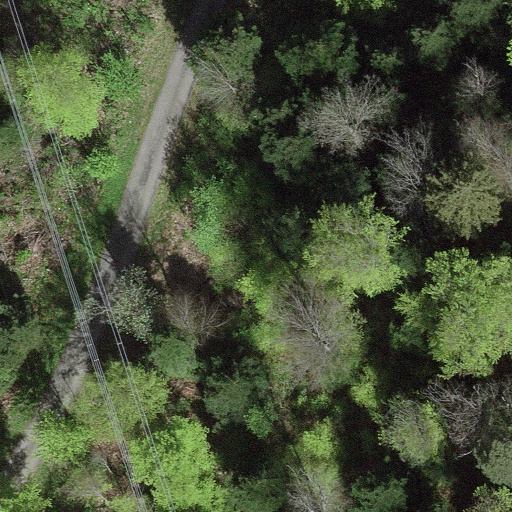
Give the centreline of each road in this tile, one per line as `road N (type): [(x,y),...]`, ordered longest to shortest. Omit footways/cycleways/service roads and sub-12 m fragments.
road 1 (unclassified): [(210,0),(180,56),(64,390),(0,495)]
road 2 (track): [(186,511),(511,236)]
